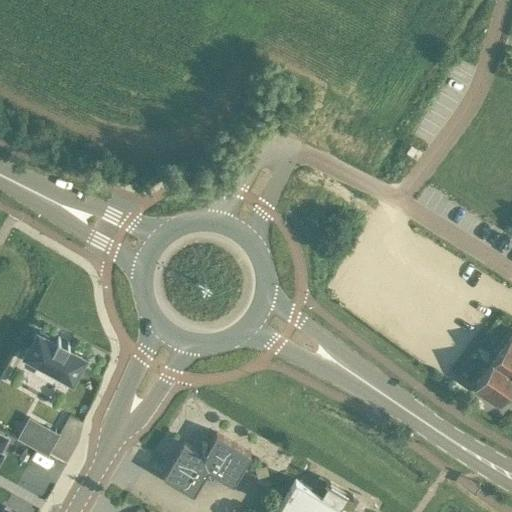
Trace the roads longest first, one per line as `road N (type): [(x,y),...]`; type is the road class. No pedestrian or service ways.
road 1 (residential): [(398,199),(469,103),(505,0)]
road 2 (primary): [(511,481),(342,368)]
road 3 (residential): [(511,269),(398,199)]
road 4 (residential): [(398,199),(279,147)]
